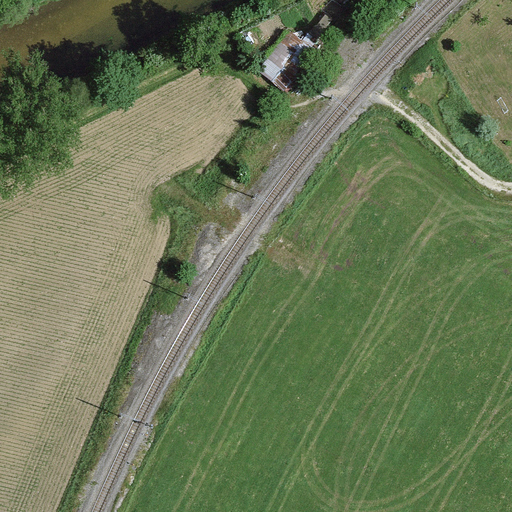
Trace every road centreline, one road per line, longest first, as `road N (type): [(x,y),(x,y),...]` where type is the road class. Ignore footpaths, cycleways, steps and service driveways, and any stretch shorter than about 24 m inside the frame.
road 1 (track): [(0,140),(207,54)]
road 2 (track): [(511,186),(495,185),(449,151),(385,92)]
